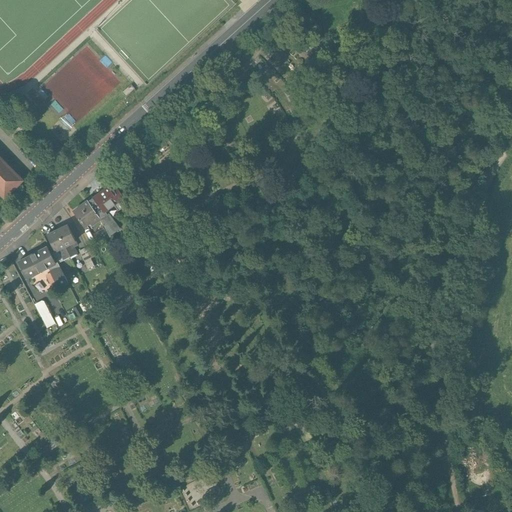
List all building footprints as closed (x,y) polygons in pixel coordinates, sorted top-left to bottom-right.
[(131,85),(122,93),(126,97),(134,89),(131,85)] [(48,98),(41,90),(37,93),(45,101),(48,98)] [(25,96),(15,103),(23,113),(32,105),(25,96)] [(32,105),(23,113),(26,117),(35,109),(37,107),(34,104),(32,105)] [(35,109),(26,117),(28,120),(38,112),(35,109)] [(60,121),(52,131),(64,141),(72,131),(60,121)] [(0,196),(3,199),(21,181),(0,160),(0,196)] [(112,182),(92,197),(93,198),(101,209),(97,213),(99,218),(102,224),(107,221),(108,222),(110,221),(104,212),(114,205),(118,210),(128,203),(112,182)] [(101,209),(93,198),(88,202),(97,213),(101,209)] [(87,201),(73,212),(84,227),(86,226),(87,227),(99,218),(97,213),(88,202),(87,201)] [(107,221),(102,224),(108,235),(111,234),(110,231),(112,230),(108,222),(107,221)] [(76,241),(67,224),(57,230),(67,250),(72,248),(69,244),(76,241)] [(103,228),(94,234),(97,239),(106,233),(103,228)] [(57,230),(47,235),(55,251),(61,248),(63,252),(67,250),(57,230)] [(91,245),(85,248),(91,258),(96,256),(91,245)] [(72,248),(67,250),(71,257),(79,253),(78,251),(79,250),(76,246),(72,248)] [(47,247),(19,261),(28,278),(54,265),(56,263),(47,247)] [(85,248),(79,251),(88,269),(94,266),(91,258),(85,248)] [(63,252),(62,253),(66,261),(67,260),(67,259),(71,257),(67,250),(63,252)] [(59,267),(57,263),(56,263),(54,265),(56,269),(51,271),(60,287),(68,283),(59,267)] [(42,301),(34,305),(41,317),(50,312),(45,302),(44,302),(42,301)] [(195,479),(181,492),(195,506),(208,494),(195,479)]
